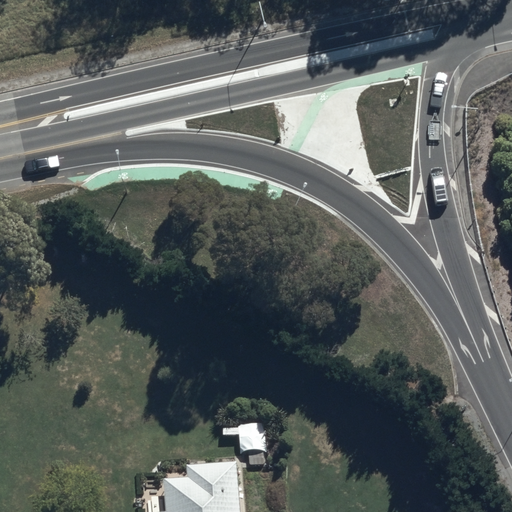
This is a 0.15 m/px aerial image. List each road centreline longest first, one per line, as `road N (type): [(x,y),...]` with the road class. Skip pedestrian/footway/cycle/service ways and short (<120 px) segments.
road 1 (motorway): [(481,356),(375,219),(284,164),(201,146),(154,146),(0,170)]
road 2 (secondary): [(448,31),(0,130)]
road 3 (motorway): [(481,356),(432,167),(435,76),(448,31)]
